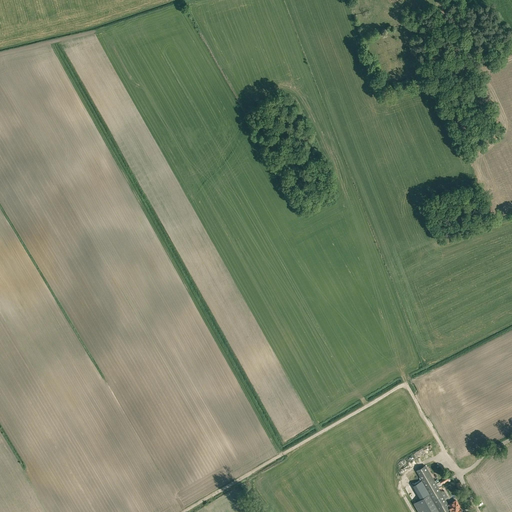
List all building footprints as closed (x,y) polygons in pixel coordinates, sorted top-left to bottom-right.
[(381,406),(376,409),(379,415),(385,412),(381,406)] [(360,420),(364,429),(370,426),(366,417),(360,420)] [(409,418),(395,425),(397,430),(411,423),(409,418)] [(399,446),(410,436),(406,431),(394,442),(399,446)] [(415,439),(419,445),(432,437),(428,431),(415,439)] [(448,504),(425,465),(416,470),(415,468),(405,475),(411,485),(405,488),(418,511),(444,511),(450,509),(451,508),(451,510),(451,511),(462,511),(456,500),(448,504)]
